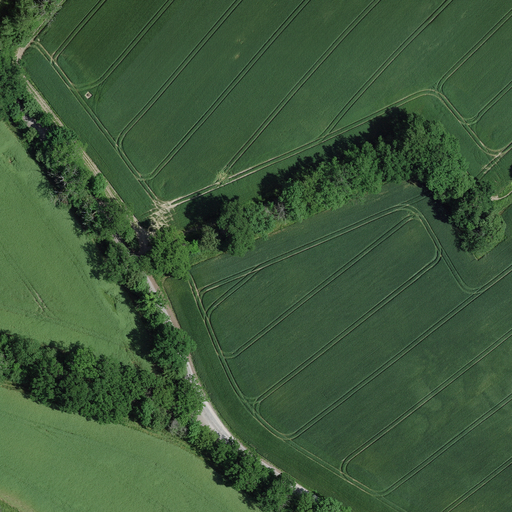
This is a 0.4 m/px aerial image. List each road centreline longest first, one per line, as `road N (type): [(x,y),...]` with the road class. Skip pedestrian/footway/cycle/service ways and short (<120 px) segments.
road 1 (residential): [(0,83),(145,281),(216,431)]
road 2 (track): [(133,262),(142,242),(17,66),(17,50),(60,0)]
road 3 (residential): [(0,359),(216,431)]
road 4 (residential): [(329,511),(216,431)]
